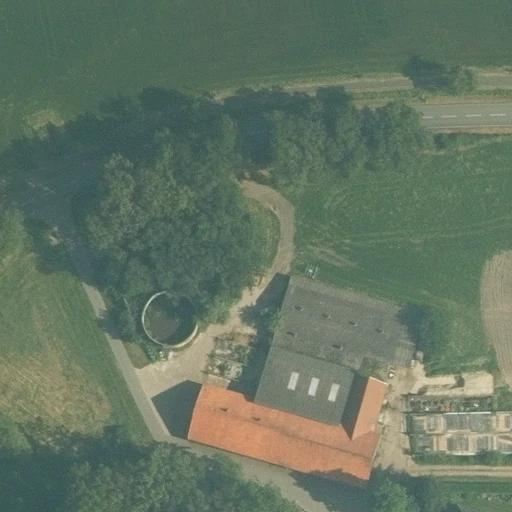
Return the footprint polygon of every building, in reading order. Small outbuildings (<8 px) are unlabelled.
[(422,319),(291,281),(270,354),(354,378),(360,355),(390,364),(391,364),(392,361),(409,366),(422,319)] [(197,325),(197,320),(197,314),(194,307),(189,301),(184,297),(178,294),(173,293),(166,293),(161,294),(156,296),(152,299),(148,303),(145,307),(143,313),(141,319),(142,325),(143,330),(145,335),(150,341),(156,346),(164,349),(171,349),(179,348),(187,344),(192,339),(195,334),(196,330),(197,325)] [(339,429),(354,378),(270,354),(256,405),(339,429)] [(435,377),(436,398),(485,396),(484,374),(435,377)] [(256,405),(202,390),(188,439),(366,490),(380,441),(370,438),(385,387),(384,386),(354,378),(339,429),(256,405)] [(408,490),(403,489),(398,492),(397,497),(400,502),(405,503),(410,500),(411,495),(408,490)]
